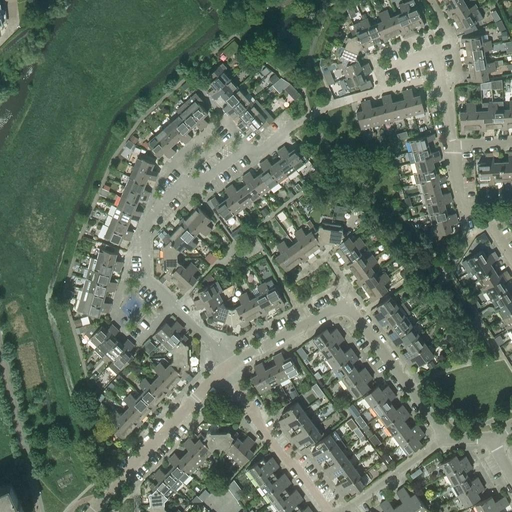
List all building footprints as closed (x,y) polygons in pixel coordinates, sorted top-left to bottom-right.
[(448,0),(445,2),(448,8),(446,10),(447,13),(465,3),(463,0),(448,0)] [(407,1),(403,3),(413,26),(419,24),(420,26),(424,25),(416,6),(410,9),(407,1)] [(402,12),(396,15),(404,33),(407,32),(406,29),(413,26),(403,3),(399,5),(402,12)] [(465,3),(447,13),(449,16),(452,14),(455,21),(477,8),(475,4),(468,8),(465,3)] [(477,8),(455,21),(459,27),(456,29),(459,32),(463,30),(474,23),(476,22),(473,16),(480,12),(477,8)] [(387,10),(383,12),(393,35),(399,32),(401,35),(404,33),(396,15),(390,17),(387,10)] [(382,21),(376,23),(384,42),(387,40),(386,38),(393,35),(383,12),(379,13),(382,21)] [(367,18),(363,20),(373,43),(380,41),(381,43),(384,42),(376,23),(370,26),(367,18)] [(362,29),(357,31),(356,32),(363,48),(362,48),(364,50),(367,49),(366,46),(373,43),(363,20),(359,22),(362,29)] [(474,23),(463,30),(465,34),(477,29),(474,23)] [(347,40),(344,47),(357,53),(359,49),(362,48),(363,48),(356,32),(357,31),(356,29),(350,31),(353,36),(351,37),(349,36),(347,37),(347,39),(347,40)] [(464,42),(466,49),(491,45),(490,40),(482,41),(481,35),(461,38),(462,42),(464,42)] [(484,57),(483,51),(491,49),(496,48),(496,44),(491,45),(466,49),(467,56),(464,56),(465,60),(484,57)] [(357,53),(344,47),(341,55),(340,55),(339,57),(340,59),(342,60),(342,61),(337,64),(339,69),(342,68),(342,67),(358,60),(356,56),(357,53)] [(225,55),(229,59),(235,55),(231,50),(225,55)] [(498,61),(493,62),(493,61),(485,63),(484,57),(465,60),(465,63),(468,63),(469,70),(494,66),(499,65),(498,61)] [(342,67),(342,68),(346,77),(369,67),(368,63),(360,66),(358,60),(342,67)] [(335,62),(320,68),(320,69),(323,73),(330,70),(338,67),(336,62),(335,62)] [(211,96),(230,79),(223,71),(227,68),(222,63),(208,76),(212,80),(210,82),(214,87),(208,92),(211,96)] [(494,66),(469,70),(470,77),(467,78),(468,82),(488,78),(487,72),(495,71),(494,66)] [(369,67),(346,77),(350,87),(359,84),(366,81),(364,74),(371,71),(369,67)] [(324,73),(329,83),(335,81),(330,71),(324,73)] [(230,79),(211,96),(214,99),(220,94),(224,98),(237,87),(230,79)] [(366,81),(359,84),(361,90),(372,85),(369,79),(366,81)] [(290,84),(284,89),(288,93),(294,87),(290,84)] [(237,87),(224,98),(228,103),(223,108),(226,112),(244,95),(237,87)] [(411,89),(407,90),(413,114),(424,111),(420,95),(413,96),(411,89)] [(404,99),(398,100),(403,117),(413,114),(407,90),(402,91),(404,99)] [(201,105),(204,102),(196,94),(185,104),(187,107),(204,126),(208,123),(202,117),(207,112),(201,105)] [(390,94),(386,95),(392,120),(403,117),(398,100),(392,102),(390,94)] [(244,95),(226,112),(229,115),(235,110),(239,115),(252,103),(244,95)] [(383,104),(378,106),(382,123),(392,120),(386,95),(381,97),(383,104)] [(370,100),(365,101),(372,125),(382,123),(378,106),(372,108),(370,100)] [(509,109),(503,109),(505,129),(508,129),(508,126),(511,125),(511,100),(509,101),(509,109)] [(361,128),(372,125),(365,101),(361,102),(363,110),(356,112),(361,128)] [(497,101),(492,102),(494,127),(501,126),(501,129),(505,129),(503,109),(497,109),(497,101)] [(488,110),(482,110),(483,130),(486,130),(486,127),(494,127),(492,102),(487,102),(488,110)] [(240,128),(259,111),(252,103),(239,115),(243,119),(237,124),(240,128)] [(465,129),(472,128),(470,103),(466,103),(466,111),(460,112),(461,132),(465,132),(465,129)] [(475,103),(470,103),(472,128),(479,128),(479,131),(483,130),(482,110),(476,111),(475,103)] [(204,126),(187,107),(179,114),(191,127),(196,123),(201,129),(204,126)] [(265,128),(274,120),(263,107),(259,111),(240,128),(243,131),(249,126),(254,131),(255,130),(261,124),(265,128)] [(191,127),(179,114),(171,121),(188,140),(192,137),(186,131),(191,127)] [(188,140),(171,121),(163,129),(175,141),(179,137),(185,143),(188,140)] [(261,124),(255,130),(258,134),(265,128),(261,124)] [(175,141),(163,129),(155,136),(172,155),(176,152),(170,146),(175,141)] [(409,140),(412,151),(429,147),(427,141),(435,139),(433,134),(409,140)] [(172,155),(155,136),(147,144),(158,156),(163,152),(169,158),(172,155)] [(129,140),(125,145),(130,149),(134,144),(129,140)] [(284,146),(281,149),(296,169),(305,162),(294,148),(289,152),(284,146)] [(429,147),(412,151),(415,162),(439,155),(438,151),(430,153),(429,147)] [(282,158),(277,161),(287,175),(296,169),(281,149),(277,151),(282,158)] [(508,161),(501,162),(502,180),(510,180),(511,183),(511,182),(511,154),(511,151),(508,151),(508,161)] [(488,184),(491,184),(489,152),(485,153),(485,163),(478,163),(479,182),(488,181),(488,184)] [(493,152),(489,152),(491,184),(494,183),(494,181),(502,180),(501,162),(494,162),(493,152)] [(434,168),(433,162),(440,159),(439,155),(415,162),(418,172),(434,168)] [(138,156),(133,166),(157,176),(158,172),(151,169),(154,163),(138,156)] [(267,159),(263,161),(278,182),(287,175),(277,161),(272,165),(267,159)] [(264,170),(259,174),(269,188),(278,182),(263,161),(259,164),(264,170)] [(157,176),(133,166),(129,176),(145,183),(148,177),(155,180),(157,176)] [(445,176),(444,171),(436,174),(434,168),(418,172),(413,173),(416,184),(420,182),(445,176)] [(249,171),(246,174),(261,194),(269,188),(259,174),(254,178),(249,171)] [(247,183),(242,187),(252,201),(261,194),(246,174),(242,177),(247,183)] [(145,183),(129,176),(125,186),(148,196),(150,192),(143,189),(145,183)] [(440,188),(438,182),(446,180),(445,176),(420,182),(423,193),(440,188)] [(232,184),(228,187),(243,207),(252,201),(242,187),(237,191),(232,184)] [(148,196),(125,186),(121,196),(137,203),(139,197),(147,200),(148,196)] [(229,196),(224,200),(235,214),(243,207),(228,187),(225,190),(229,196)] [(440,188),(423,193),(426,203),(450,197),(449,192),(442,194),(440,188)] [(137,203),(121,196),(117,206),(140,216),(142,212),(134,209),(137,203)] [(210,200),(225,220),(235,214),(224,200),(219,203),(215,197),(210,200)] [(450,197),(426,203),(429,214),(446,209),(444,203),(452,201),(450,197)] [(195,209),(190,215),(208,232),(211,229),(206,223),(210,218),(196,204),(193,207),(195,209)] [(140,216),(117,206),(112,216),(128,223),(131,217),(138,220),(140,216)] [(446,209),(429,214),(432,224),(456,217),(455,213),(447,215),(446,209)] [(183,218),(180,220),(195,234),(199,230),(205,235),(208,232),(190,215),(185,220),(183,218)] [(128,223),(112,216),(108,226),(132,236),(133,232),(126,229),(128,223)] [(456,217),(432,224),(435,235),(451,231),(450,224),(457,222),(456,217)] [(180,225),(175,230),(193,248),(197,244),(191,239),(195,234),(180,220),(178,223),(180,225)] [(328,243),(331,229),(331,224),(322,222),(321,226),(320,226),(319,227),(318,229),(316,230),(313,226),(309,229),(310,231),(311,231),(321,245),(322,245),(325,242),(328,243)] [(132,236),(108,226),(104,237),(120,243),(122,237),(130,240),(132,236)] [(311,231),(310,231),(306,235),(301,228),(297,231),(312,251),(318,247),(320,249),(323,247),(322,245),(321,245),(311,231)] [(335,247),(349,237),(351,235),(348,231),(343,234),(342,233),(343,230),(342,229),(340,229),(338,230),(331,229),(328,243),(332,243),(334,246),(335,247)] [(168,234),(166,236),(180,250),(185,245),(190,251),(193,248),(175,230),(170,235),(168,234)] [(312,251),(297,231),(294,233),(298,240),(293,244),(305,260),(308,258),(306,256),(312,251)] [(483,234),(478,237),(481,243),(487,239),(483,234)] [(163,250),(163,257),(177,257),(177,253),(180,250),(166,236),(162,240),(166,244),(165,245),(163,245),(162,246),(162,248),(163,250)] [(335,247),(334,246),(332,248),(334,251),(337,250),(341,256),(361,241),(359,237),(352,242),(349,237),(335,247)] [(305,260),(293,244),(288,247),(284,241),(280,244),(295,264),(301,260),(303,262),(305,260)] [(361,241),(341,256),(345,262),(343,263),(345,266),(361,254),(358,249),(364,244),(361,241)] [(295,264),(280,244),(276,246),(281,253),(276,257),(287,273),(291,271),(289,268),(295,264)] [(115,259),(116,253),(100,248),(97,259),(121,266),(122,261),(115,259)] [(205,257),(213,263),(219,256),(211,250),(205,257)] [(468,269),(470,271),(496,254),(494,251),(486,256),(482,250),(466,260),(471,267),(468,269)] [(361,254),(345,266),(347,269),(349,267),(354,273),(374,258),(371,254),(365,259),(361,254)] [(496,254),(470,271),(471,274),(474,272),(478,279),(494,269),(490,263),(499,258),(496,254)] [(177,257),(163,257),(163,265),(162,266),(162,268),(163,269),(165,269),(167,271),(163,275),(167,278),(181,264),(177,260),(177,257)] [(120,270),(121,266),(97,259),(91,258),(88,268),(110,274),(112,268),(120,270)] [(374,258),(354,273),(358,279),(356,281),(358,283),(374,272),(370,267),(377,262),(374,258)] [(181,264),(167,278),(169,281),(171,279),(176,284),(194,265),(191,262),(185,268),(181,264)] [(194,265),(176,284),(182,289),(180,291),(183,293),(197,279),(192,274),(197,268),(194,265)] [(109,280),(110,274),(88,268),(86,278),(115,287),(117,282),(109,280)] [(494,269),(478,279),(483,286),(480,288),(482,290),(509,274),(506,270),(498,275),(494,269)] [(374,272),(358,283),(360,286),(362,285),(367,290),(387,275),(384,272),(378,277),(374,272)] [(509,274),(482,290),(484,293),(486,291),(490,299),(506,289),(502,282),(511,277),(509,274)] [(387,275),(367,290),(371,296),(368,298),(371,301),(387,289),(383,284),(390,279),(387,275)] [(114,291),(115,287),(86,278),(83,289),(105,295),(106,289),(114,291)] [(196,305),(218,293),(222,291),(217,281),(197,291),(201,297),(194,301),(196,305)] [(265,282),(261,284),(273,307),(279,303),(281,306),(284,304),(275,286),(269,289),(265,282)] [(273,307),(261,284),(257,286),(261,294),(255,296),(265,314),(268,313),(266,310),(273,307)] [(103,301),(105,295),(83,289),(80,299),(110,307),(111,303),(103,301)] [(506,289),(490,299),(495,306),(493,307),(494,310),(511,298),(511,293),(510,295),(506,289)] [(246,292),(242,294),(254,317),(260,314),(261,316),(265,314),(255,296),(250,299),(246,292)] [(223,302),(218,293),(196,305),(198,309),(205,305),(208,310),(223,302)] [(438,293),(427,301),(433,309),(439,305),(444,302),(438,293)] [(254,317),(242,294),(238,297),(242,304),(236,307),(246,324),(249,323),(247,320),(254,317)] [(377,321),(398,306),(390,296),(376,306),(380,311),(373,315),(377,321)] [(511,298),(494,310),(496,312),(498,311),(503,318),(511,311),(511,298)] [(108,312),(110,307),(80,299),(77,310),(99,316),(101,310),(108,312)] [(223,302),(208,310),(205,312),(207,316),(212,314),(214,316),(213,318),(214,319),(216,320),(217,319),(225,321),(229,308),(225,307),(223,302)] [(391,326),(405,316),(410,312),(403,302),(398,306),(377,321),(381,326),(388,321),(391,326)] [(444,302),(439,305),(444,311),(449,308),(444,302)] [(232,309),(229,308),(225,321),(232,323),(233,325),(235,326),(236,325),(237,323),(239,322),(241,327),(246,324),(236,307),(232,309)] [(511,311),(503,318),(507,325),(505,327),(506,329),(511,325),(511,311)] [(391,340),(412,325),(405,316),(391,326),(394,330),(388,335),(391,340)] [(170,326),(166,322),(154,334),(162,342),(179,324),(176,321),(170,326)] [(97,346),(115,327),(112,324),(106,330),(101,325),(97,330),(93,326),(85,333),(90,338),(97,346)] [(179,324),(162,342),(170,350),(182,337),(181,337),(177,333),(183,327),(179,324)] [(412,325),(391,340),(395,345),(402,341),(405,345),(419,335),(412,325)] [(117,340),(113,336),(118,330),(115,327),(97,346),(94,349),(102,357),(105,353),(117,340)] [(312,338),(320,348),(340,333),(336,328),(330,333),(326,328),(312,338)] [(340,333),(320,348),(327,358),(341,348),(337,343),(344,339),(340,333)] [(183,335),(181,337),(182,337),(170,350),(173,353),(173,356),(187,356),(187,348),(188,347),(188,345),(187,344),(185,344),(183,342),(187,338),(183,335)] [(419,335),(405,345),(408,349),(402,354),(406,359),(426,345),(419,335)] [(113,360),(131,342),(127,339),(122,345),(117,340),(105,353),(113,360)] [(131,342),(113,360),(121,368),(133,356),(128,351),(134,345),(131,342)] [(303,357),(309,354),(304,345),(298,348),(303,357)] [(419,365),(433,355),(426,345),(406,359),(410,365),(416,360),(419,365)] [(341,348),(327,358),(334,368),(354,353),(350,347),(344,352),(341,348)] [(281,352),(277,355),(288,377),(298,372),(290,356),(284,359),(281,352)] [(354,353),(334,368),(341,377),(355,367),(352,363),(358,358),(354,353)] [(276,364),(271,367),(279,382),(288,377),(277,355),(273,357),(276,364)] [(187,356),(173,356),(173,360),(170,363),(185,377),(188,374),(184,370),(185,368),(188,368),(189,367),(189,365),(187,364),(187,356)] [(185,377),(170,363),(166,368),(160,362),(157,366),(175,383),(180,378),(182,380),(185,377)] [(262,362),(258,365),(269,387),(279,382),(271,367),(265,370),(262,362)] [(110,365),(107,369),(114,375),(117,371),(110,365)] [(259,392),(269,387),(258,365),(254,367),(257,374),(251,377),(259,392)] [(175,383),(157,366),(154,369),(159,374),(155,379),(170,393),(172,390),(170,388),(175,383)] [(358,371),(355,367),(341,377),(348,387),(368,372),(364,367),(358,371)] [(368,372),(348,387),(355,397),(369,387),(366,382),(372,378),(368,372)] [(119,374),(115,378),(119,383),(123,379),(119,374)] [(170,393),(155,379),(151,383),(145,378),(142,381),(160,399),(165,393),(167,395),(170,393)] [(160,399),(142,381),(139,385),(144,390),(140,395),(155,409),(157,406),(155,404),(160,399)] [(316,383),(311,387),(314,392),(320,388),(316,383)] [(364,396),(371,406),(391,390),(387,385),(381,390),(378,385),(364,396)] [(295,390),(289,393),(292,398),(298,395),(295,390)] [(391,390),(371,406),(378,415),(392,405),(389,400),(395,396),(391,390)] [(155,409),(140,395),(136,399),(130,394),(127,397),(145,414),(150,409),(152,411),(155,409)] [(145,414),(127,397),(124,400),(130,406),(125,410),(140,424),(142,422),(140,420),(145,414)] [(278,421),(282,425),(303,410),(297,401),(282,413),(284,416),(278,421)] [(392,405),(378,415),(386,425),(406,410),(402,404),(396,409),(392,405)] [(140,424),(125,410),(121,415),(115,409),(112,412),(130,430),(135,425),(138,427),(140,424)] [(357,409),(351,414),(352,415),(354,418),(360,413),(357,409)] [(303,410),(282,425),(285,430),(291,426),(294,429),(309,418),(303,410)] [(406,410),(386,425),(393,434),(407,424),(404,420),(410,415),(406,410)] [(130,430),(112,412),(109,416),(115,421),(110,426),(125,440),(127,437),(125,435),(130,430)] [(309,418),(294,429),(296,433),(290,437),(294,442),(315,426),(309,418)] [(407,424),(393,434),(400,444),(420,429),(416,423),(410,428),(407,424)] [(315,426),(294,442),(298,447),(303,442),(306,446),(321,435),(315,426)] [(420,429),(400,444),(408,454),(421,443),(418,439),(424,434),(420,429)] [(315,458),(336,442),(341,439),(334,430),(314,445),(317,448),(311,453),(315,458)] [(226,432),(218,433),(219,447),(222,447),(226,450),(237,437),(238,438),(240,435),(236,432),(232,436),(230,434),(230,432),(229,431),(227,431),(226,432)] [(197,437),(199,439),(199,438),(212,450),(215,447),(219,447),(218,433),(211,433),(209,432),(207,432),(206,433),(206,435),(205,437),(201,433),(197,437)] [(242,442),(238,438),(237,437),(226,450),(233,457),(251,439),(247,436),(242,442)] [(189,437),(186,441),(204,458),(212,450),(199,438),(199,439),(195,443),(189,437)] [(251,439),(233,457),(242,465),(254,452),(249,448),(254,442),(251,439)] [(189,449),(184,454),(197,466),(204,458),(186,441),(183,444),(189,449)] [(336,442),(315,458),(318,463),(324,458),(327,462),(342,450),(336,442)] [(342,450),(327,462),(329,465),(323,469),(327,474),(348,459),(342,450)] [(174,453),(171,456),(190,474),(197,466),(184,454),(180,458),(174,453)] [(440,463),(446,474),(468,461),(465,456),(458,460),(455,454),(440,463)] [(174,465),(170,470),(182,482),(190,474),(171,456),(168,460),(174,465)] [(248,468),(254,477),(275,461),(271,456),(266,461),(263,457),(248,468)] [(348,459),(327,474),(330,479),(336,475),(339,478),(354,467),(348,459)] [(275,461),(254,477),(260,485),(275,474),(273,471),(279,466),(275,461)] [(468,461),(446,474),(452,484),(468,476),(465,471),(472,467),(468,461)] [(354,467),(339,478),(341,481),(335,486),(339,491),(360,475),(354,467)] [(159,469),(156,472),(175,489),(182,482),(170,470),(165,474),(159,469)] [(159,481),(155,485),(167,497),(175,489),(156,472),(153,475),(159,481)] [(275,474),(260,485),(266,493),(287,478),(284,473),(278,477),(275,474)] [(360,475),(339,491),(342,496),(348,491),(351,495),(366,484),(360,475)] [(468,476),(452,484),(458,495),(480,482),(477,476),(470,480),(468,476)] [(287,478),(266,493),(272,501),(287,490),(285,487),(291,483),(287,478)] [(234,479),(227,487),(238,501),(243,497),(240,493),(243,491),(234,479)] [(480,482),(458,495),(465,505),(480,497),(477,492),(484,488),(480,482)] [(150,497),(150,504),(164,504),(164,501),(167,497),(155,485),(153,483),(149,487),(153,491),(152,492),(150,492),(149,493),(149,495),(150,497)] [(23,511),(20,503),(21,503),(21,502),(21,501),(21,500),(20,500),(20,499),(19,499),(18,499),(11,484),(10,485),(2,489),(1,486),(0,486),(0,511),(23,511)] [(403,487),(400,489),(416,511),(419,511),(426,507),(415,493),(410,496),(403,487)] [(290,494),(287,490),(272,501),(278,510),(299,494),(296,489),(290,494)] [(403,502),(398,505),(403,511),(416,511),(400,489),(396,492),(403,502)] [(299,494),(278,510),(279,511),(292,511),(299,507),(297,503),(303,499),(299,494)] [(475,504),(478,511),(483,511),(506,500),(504,496),(494,501),(491,496),(475,504)] [(387,499),(383,502),(390,511),(403,511),(398,505),(394,508),(387,499)] [(506,500),(483,511),(499,511),(498,509),(509,504),(506,500)] [(385,511),(390,511),(383,502),(379,504),(385,511)]
